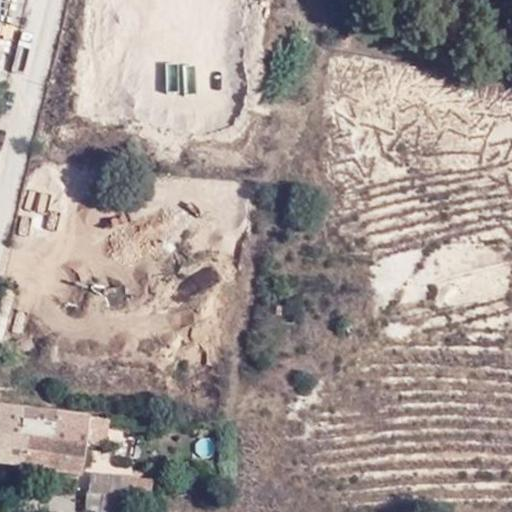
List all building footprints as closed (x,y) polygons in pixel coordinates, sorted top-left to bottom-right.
[(402,64),(402,94),(417,94),(417,64),(402,64)] [(461,107),(466,76),(440,71),(435,102),(461,107)] [(17,441),(19,415),(7,414),(0,413),(0,466),(20,469),(24,442),(17,441)] [(52,417),(19,415),(17,441),(24,442),(20,469),(48,473),(52,417)] [(52,417),(48,473),(77,477),(78,468),(90,469),(92,457),(80,456),(83,420),(52,417)] [(132,511),(134,498),(81,490),(79,508),(87,508),(86,511),(132,511)]
